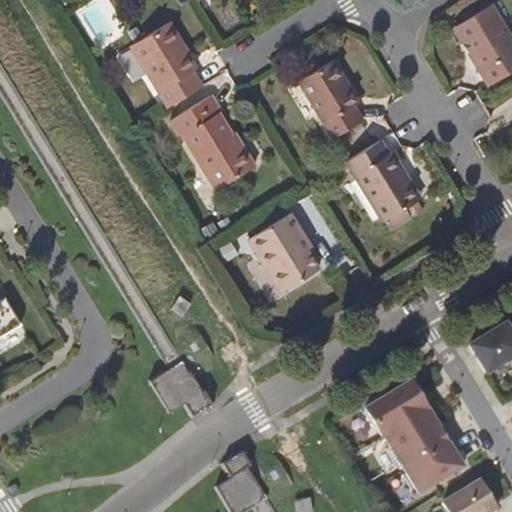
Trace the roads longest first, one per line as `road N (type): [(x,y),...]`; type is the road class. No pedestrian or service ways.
road 1 (residential): [(119,511),(204,440),(419,303)]
road 2 (residential): [(0,177),(87,321),(95,355),(89,371),(0,427)]
road 3 (residential): [(391,28),(511,226)]
road 4 (residential): [(511,455),(419,303)]
